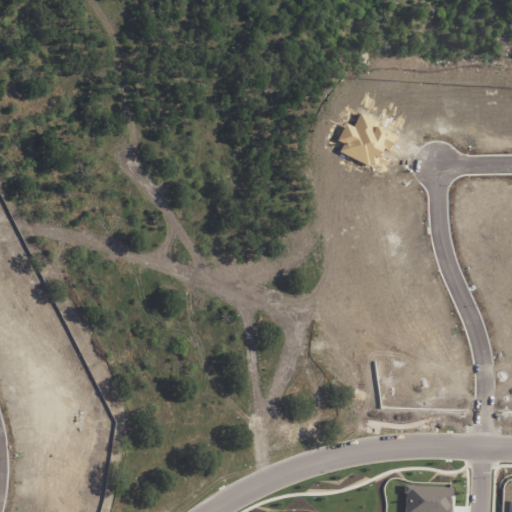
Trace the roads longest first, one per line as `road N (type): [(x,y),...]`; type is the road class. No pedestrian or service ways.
road 1 (residential): [(511,152),(431,155),(444,220),(479,312),(486,353),(482,446)]
road 2 (residential): [(209,511),(313,462),(391,446),(511,445)]
